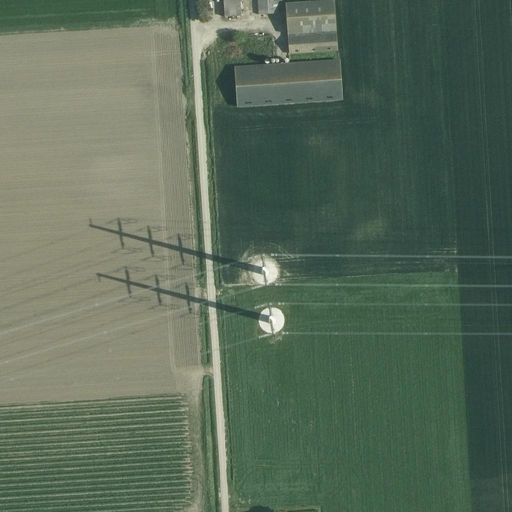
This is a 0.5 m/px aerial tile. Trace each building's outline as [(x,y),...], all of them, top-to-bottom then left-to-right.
[(241,16),(239,0),(223,0),(224,17),(241,16)] [(277,8),(282,8),(281,0),(277,0),(257,0),(258,15),(278,14),(277,8)] [(287,34),(336,31),(334,0),(285,4),(287,34)] [(337,50),(336,31),(287,34),(289,54),(337,50)] [(238,107),(341,100),(338,60),(236,67),(238,107)]
